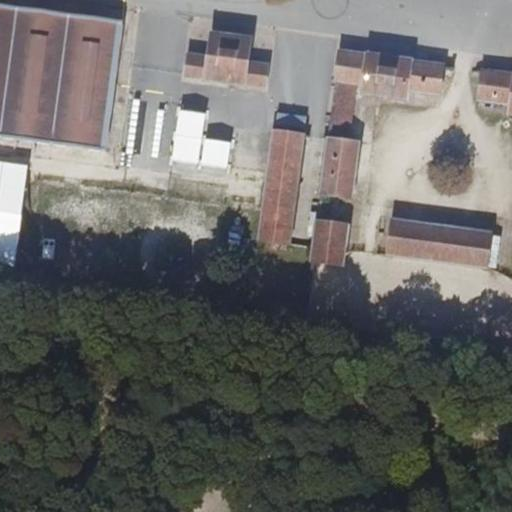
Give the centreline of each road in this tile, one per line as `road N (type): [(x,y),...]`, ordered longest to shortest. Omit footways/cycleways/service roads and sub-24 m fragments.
road 1 (unknown): [(0,372),(511,434)]
road 2 (unknown): [(87,511),(108,386)]
